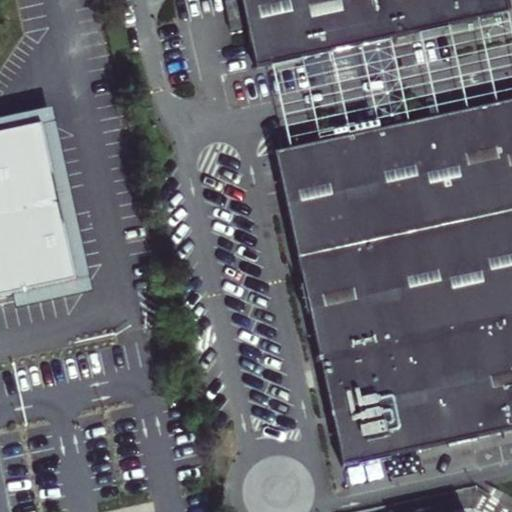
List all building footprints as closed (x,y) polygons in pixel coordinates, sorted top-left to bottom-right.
[(224,0),(231,28),(245,24),(239,0),(224,0)] [(239,0),(245,24),(254,64),(509,8),(506,0),(239,0)] [(511,97),(469,107),(484,179),(511,172),(511,97)] [(469,107),(275,150),(344,463),(511,425),(511,172),(484,179),(469,107)] [(37,126),(0,133),(0,298),(72,282),(37,126)]
